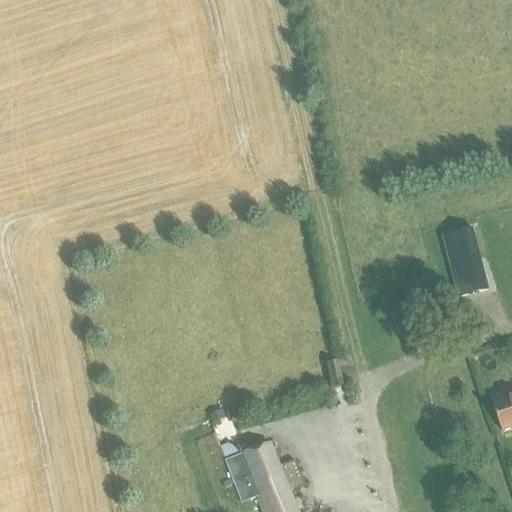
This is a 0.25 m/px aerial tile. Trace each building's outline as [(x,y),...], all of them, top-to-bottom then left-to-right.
[(506,234),(511,232),(511,214),(502,217),(506,234)] [(473,263),(451,269),(458,296),(480,291),(473,263)] [(409,312),(441,304),(436,285),(434,276),(402,284),(409,312)] [(339,367),(327,369),(332,394),(344,391),(339,367)] [(511,392),(492,399),(494,404),(493,404),(503,433),(511,429),(511,392)] [(221,414),(209,417),(212,426),(224,422),(221,414)] [(234,416),(231,424),(243,428),(246,420),(234,416)] [(214,434),(194,442),(221,511),(240,511),(259,505),(262,511),(297,511),(289,493),(304,487),(293,461),(279,467),(269,443),(246,453),(243,445),(236,447),(226,445),(219,447),(214,434)]
